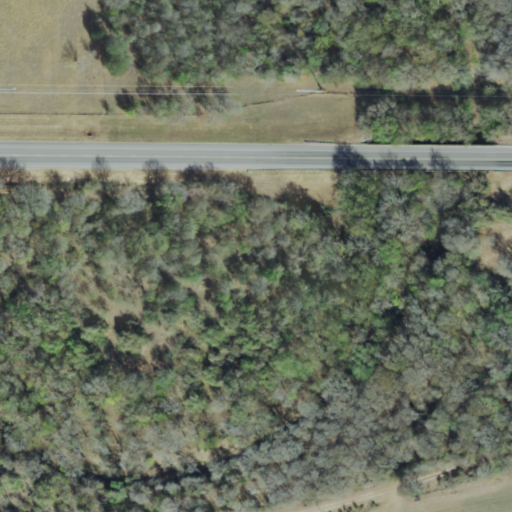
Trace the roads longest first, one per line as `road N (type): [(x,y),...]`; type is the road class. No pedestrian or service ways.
road 1 (primary): [(0,155),(353,159)]
road 2 (primary): [(353,159),(496,160)]
